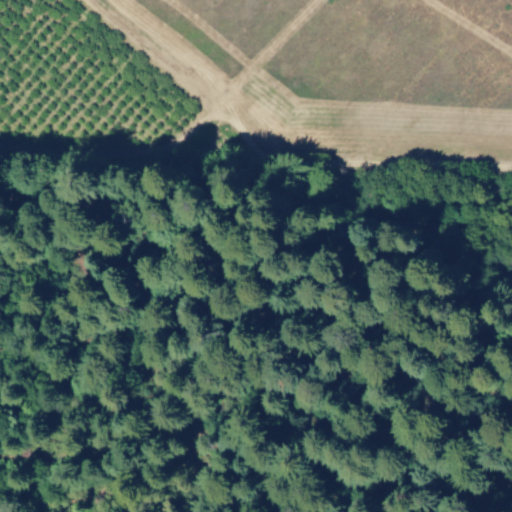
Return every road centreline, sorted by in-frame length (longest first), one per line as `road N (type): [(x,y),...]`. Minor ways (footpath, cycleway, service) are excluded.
road 1 (residential): [(99,0),(222,92),(269,141),(330,163),(511,171)]
road 2 (track): [(222,92),(205,162),(172,181),(0,176)]
